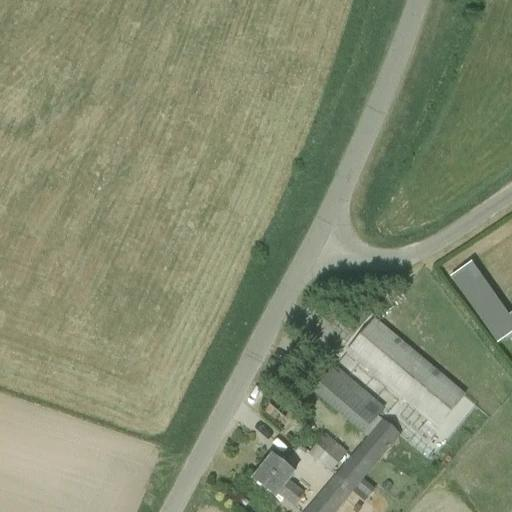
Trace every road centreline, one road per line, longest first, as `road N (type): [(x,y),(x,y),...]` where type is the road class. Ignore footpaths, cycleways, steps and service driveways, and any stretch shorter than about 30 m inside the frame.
road 1 (unclassified): [(315,240),(169,511)]
road 2 (unclassified): [(315,240),(416,0)]
road 3 (unclassified): [(511,192),(403,259),(370,260),(315,240)]
